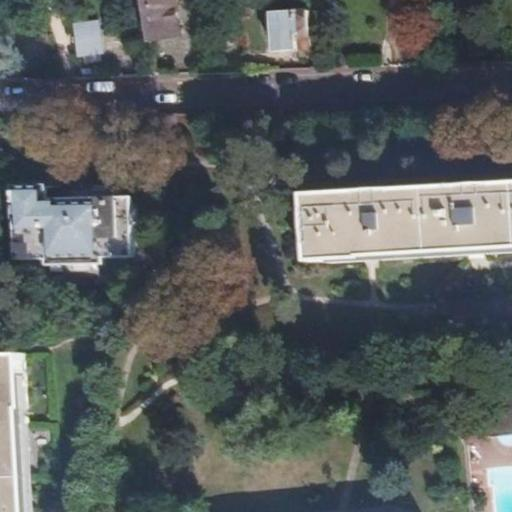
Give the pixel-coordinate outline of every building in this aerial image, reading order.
[(135,0),(144,44),(174,39),(168,5),(170,5),(169,0),(135,0)] [(310,47),(306,8),(270,9),(271,48),(310,47)] [(489,61),(488,31),(470,32),(470,61),(489,61)] [(95,75),(90,35),(70,37),(75,75),(95,75)] [(421,63),(420,36),(404,36),(405,64),(421,63)] [(511,184),(309,195),(314,268),(366,267),(511,259),(511,184)] [(51,188),(18,189),(19,268),(137,266),(136,199),(51,200),(51,188)] [(440,332),(440,318),(409,318),(410,333),(440,332)] [(511,329),(441,332),(442,358),(511,355),(511,329)] [(30,511),(25,355),(0,356),(0,511),(30,511)] [(485,440),(511,437),(511,396),(493,398),(495,416),(483,417),(485,440)]
